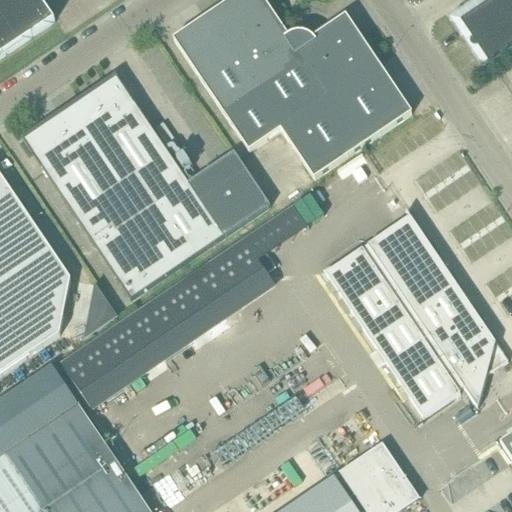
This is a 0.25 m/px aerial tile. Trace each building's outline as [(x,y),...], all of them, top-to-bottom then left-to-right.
[(0,0),(0,59),(55,22),(39,0),(0,0)] [(263,0),(234,0),(174,41),(213,99),(249,153),(281,132),(313,180),(314,181),(363,148),(412,115),(378,65),(346,17),(313,39),(309,36),(299,34),(293,35),(289,38),(287,35),(263,0)] [(511,0),(494,0),(461,23),(472,40),(471,42),(470,44),(470,46),(471,48),(472,49),(475,50),(477,50),(478,49),(489,66),(482,71),(483,72),(511,52),(511,0)] [(117,79),(23,142),(131,302),(313,180),(281,132),(249,153),(213,99),(156,138),(117,79)] [(0,377),(60,337),(74,284),(0,175),(0,377)] [(464,390),(478,411),(487,378),(508,363),(407,213),(405,214),(409,219),(326,276),(423,420),(461,395),(459,393),(464,390)] [(244,242),(61,366),(91,410),(274,286),(259,264),(244,242)] [(84,343),(118,320),(99,290),(84,343)] [(0,511),(150,511),(80,408),(53,367),(0,402),(0,511)] [(511,436),(500,444),(511,461),(511,436)] [(329,450),(341,469),(359,458),(347,439),(329,450)] [(334,478),(284,511),(403,511),(420,501),(383,446),(340,475),(354,497),(349,500),(334,478)] [(277,476),(239,492),(247,511),(248,511),(286,496),(277,476)]
